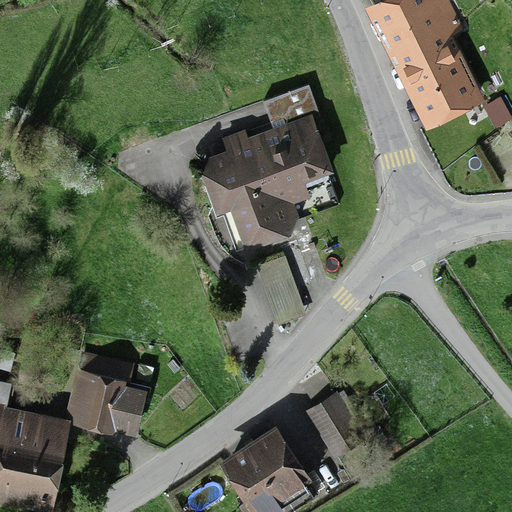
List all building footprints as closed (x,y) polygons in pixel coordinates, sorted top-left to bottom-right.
[(434,0),(384,0),(373,5),(427,127),(481,104),(434,0)] [(315,117),(185,162),(224,274),(297,249),(281,203),(338,183),(315,117)] [(333,378),(304,393),(335,442),(361,425),(333,378)] [(140,393),(80,382),(71,425),(132,437),(140,393)] [(308,472),(274,411),(219,449),(252,507),(308,472)] [(0,480),(50,493),(65,429),(0,413),(0,480)]
